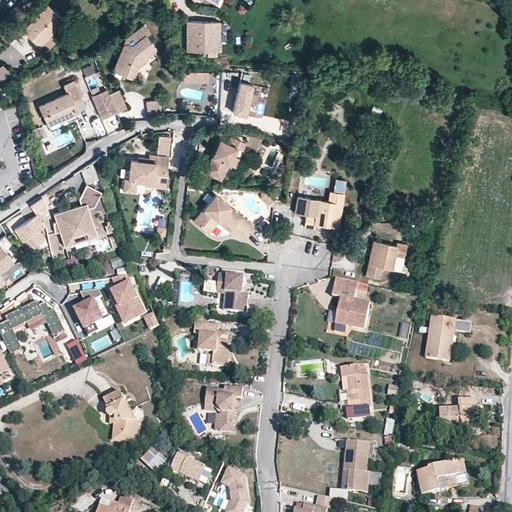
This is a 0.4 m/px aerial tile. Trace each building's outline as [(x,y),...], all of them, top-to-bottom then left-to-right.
[(37,46),(51,31),(61,20),(44,5),(21,31),(37,46)] [(186,21),(185,53),(212,53),(212,25),(212,21),(186,21)] [(56,36),(51,31),(37,46),(43,51),(56,36)] [(145,55),(146,56),(153,51),(156,45),(146,33),(132,43),(131,43),(130,42),(129,42),(128,42),(127,42),(126,42),(124,43),(124,44),(115,64),(123,67),(124,74),(126,75),(130,77),(132,76),(134,75),(135,74),(137,66),(143,61),(141,58),(145,55)] [(74,58),(78,65),(86,60),(83,54),(74,58)] [(65,64),(68,70),(76,66),(73,59),(65,64)] [(0,78),(11,72),(4,61),(0,63),(0,78)] [(83,67),(86,74),(96,70),(93,63),(83,67)] [(123,67),(115,64),(113,69),(123,73),(124,74),(123,67)] [(208,72),(182,71),(182,82),(207,83),(208,72)] [(67,89),(39,102),(49,123),(86,106),(74,79),(64,83),(67,89)] [(251,84),(237,81),(231,112),(244,115),(251,84)] [(108,94),(105,88),(93,93),(102,115),(115,110),(108,94)] [(115,110),(116,113),(125,109),(117,90),(108,94),(115,110)] [(157,99),(146,100),(147,112),(158,111),(157,99)] [(169,136),(157,135),(155,153),(168,154),(169,136)] [(241,151),(244,143),(230,136),(226,144),(218,140),(203,173),(219,180),(226,164),(227,165),(232,156),(235,149),(241,151)] [(152,170),(166,172),(167,157),(147,155),(147,159),(147,162),(136,161),(129,161),(129,162),(124,161),(124,170),(128,170),(127,179),(123,179),(122,192),(134,193),(135,182),(144,183),(151,184),(152,170)] [(237,159),(232,156),(227,165),(233,168),(237,159)] [(164,188),(166,172),(152,170),(151,184),(144,183),(144,186),(164,188)] [(331,189),(343,192),(346,179),(334,177),(331,189)] [(66,246),(75,243),(72,236),(95,227),(88,207),(94,205),(101,191),(86,184),(79,198),(81,204),(54,214),(57,222),(54,223),(56,233),(60,232),(66,246)] [(232,222),(231,223),(242,232),(251,220),(213,190),(192,216),(204,226),(213,214),(217,217),(221,212),(232,222)] [(339,203),(342,203),(344,192),(331,191),(329,201),(319,200),(316,215),(307,214),(305,227),(316,228),(316,225),(335,227),(339,203)] [(42,197),(32,205),(38,214),(15,231),(29,250),(43,240),(37,231),(49,222),(40,210),(47,205),(42,197)] [(316,215),(319,200),(309,198),(307,214),(316,215)] [(228,226),(231,223),(232,222),(221,212),(217,217),(228,226)] [(207,229),(217,217),(213,214),(204,226),(207,229)] [(108,232),(113,230),(110,223),(105,225),(108,232)] [(98,235),(95,227),(72,236),(75,243),(98,235)] [(374,240),(367,274),(382,277),(384,266),(403,270),(406,256),(408,243),(399,241),(398,244),(374,240)] [(0,282),(4,280),(0,274),(0,269),(13,260),(0,243),(0,282)] [(0,270),(5,278),(13,273),(8,265),(0,269),(0,270)] [(220,271),(219,283),(227,284),(226,289),(230,289),(228,307),(247,309),(249,291),(243,290),(245,274),(220,271)] [(127,278),(113,281),(118,291),(110,295),(115,305),(117,304),(120,309),(117,310),(124,322),(128,324),(145,315),(127,278)] [(357,301),(360,283),(337,279),(334,297),(342,299),(337,324),(351,326),(368,329),(373,304),(357,301)] [(204,292),(217,293),(218,282),(204,281),(204,292)] [(227,284),(219,283),(218,290),(226,291),(224,307),(228,307),(230,289),(226,289),(227,284)] [(76,312),(89,338),(99,333),(96,326),(103,322),(98,312),(100,311),(96,302),(102,299),(99,293),(81,295),(85,304),(86,306),(79,310),(76,312)] [(0,327),(12,353),(19,349),(10,330),(44,314),(53,334),(64,329),(54,308),(50,310),(47,304),(39,308),(36,301),(6,315),(6,321),(0,324),(0,327)] [(150,331),(159,327),(153,315),(144,320),(150,331)] [(455,330),(455,332),(471,334),(472,323),(433,318),(427,360),(451,363),(453,352),(449,351),(451,330),(455,330)] [(198,347),(207,348),(213,349),(212,362),(227,363),(229,345),(226,344),(227,329),(217,328),(218,322),(195,319),(193,330),(199,331),(198,347)] [(407,338),(409,324),(400,323),(398,337),(407,338)] [(350,334),(351,326),(337,324),(336,331),(350,334)] [(68,345),(78,365),(87,360),(78,341),(68,345)] [(360,364),(341,366),(342,376),(348,375),(349,389),(346,389),(347,407),(345,407),(346,417),(371,415),(367,365),(360,366),(360,364)] [(346,389),(349,389),(348,375),(341,376),(342,389),(346,389)] [(389,385),(387,394),(397,397),(399,387),(389,385)] [(206,406),(215,407),(219,407),(222,412),(221,415),(220,432),(234,433),(238,398),(244,399),(245,389),(227,387),(226,391),(208,389),(206,406)] [(123,401),(125,400),(120,391),(104,399),(109,412),(109,413),(108,415),(108,416),(109,417),(110,418),(111,419),(114,419),(115,421),(115,424),(114,432),(138,434),(140,420),(137,420),(132,419),(123,401)] [(126,400),(125,400),(123,401),(132,419),(137,420),(126,400)] [(471,419),(475,419),(474,401),(458,402),(459,409),(439,410),(440,431),(460,430),(460,439),(476,438),(475,430),(471,430),(471,419)] [(392,436),(394,420),(386,419),(383,434),(392,436)] [(137,442),(138,434),(114,432),(113,440),(137,442)] [(349,440),(345,470),(351,470),(349,490),(368,492),(371,472),(368,472),(372,443),(349,440)] [(166,460),(152,447),(141,459),(155,472),(166,460)] [(212,470),(178,454),(171,468),(198,482),(199,480),(205,483),(212,470)] [(449,481),(469,476),(465,461),(431,471),(431,472),(420,475),(427,499),(452,491),(449,481)] [(222,482),(231,487),(233,499),(226,511),(244,511),(249,502),(245,476),(228,468),(222,482)] [(351,470),(345,470),(343,490),(349,490),(351,470)] [(472,486),(469,476),(449,481),(452,491),(472,486)] [(326,496),(319,494),(316,506),(329,509),(332,510),(335,498),(326,496)] [(129,511),(133,501),(121,497),(119,503),(113,501),(111,507),(101,504),(98,511),(129,511)] [(103,498),(101,504),(111,507),(113,501),(103,498)] [(327,511),(329,509),(316,506),(305,503),(303,510),(296,508),(295,511),(327,511)]
